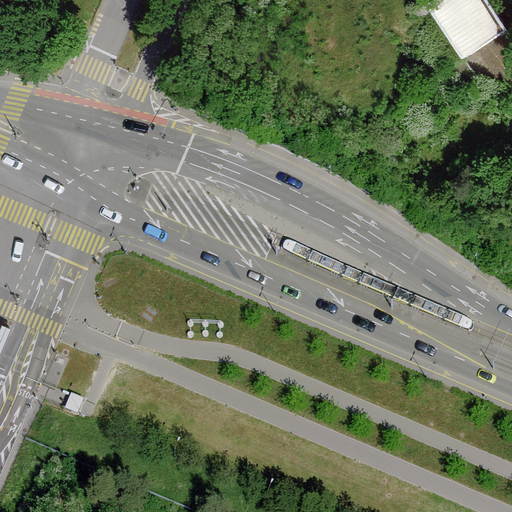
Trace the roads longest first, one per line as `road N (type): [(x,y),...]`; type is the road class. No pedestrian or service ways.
road 1 (primary): [(86,197),(511,384)]
road 2 (primary): [(511,319),(259,178),(117,131)]
road 3 (unclassified): [(0,392),(86,197)]
road 4 (unclassified): [(51,179),(0,300)]
